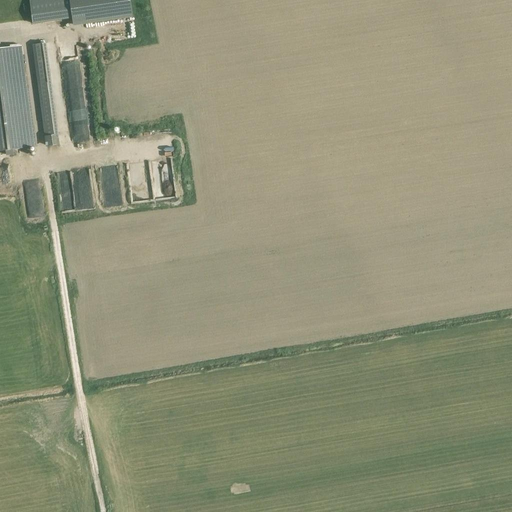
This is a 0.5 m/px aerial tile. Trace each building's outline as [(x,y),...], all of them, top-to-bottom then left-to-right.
[(28,0),(32,24),(72,20),(72,26),(132,19),(129,0),(28,0)] [(58,135),(46,44),(33,45),(45,137),(47,147),(59,146),(58,135)] [(0,49),(0,152),(6,152),(6,156),(14,155),(14,151),(34,148),(21,47),(0,49)] [(0,169),(1,184),(13,184),(12,168),(0,169)] [(151,181),(143,182),(142,179),(131,180),(134,202),(153,199),(151,181)]
